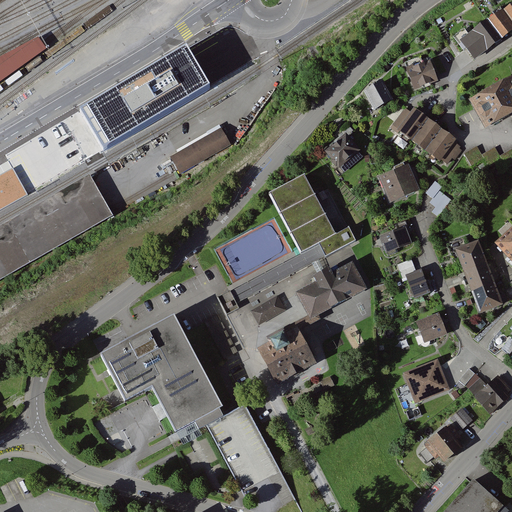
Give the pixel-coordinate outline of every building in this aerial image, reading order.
[(511,4),(490,20),(502,37),(511,29),(511,4)] [(487,22),(461,40),(473,58),(500,39),(487,22)] [(34,40),(0,57),(0,81),(41,51),(34,40)] [(79,111),(103,152),(209,89),(185,48),(79,111)] [(432,59),(406,66),(413,91),(439,84),(432,59)] [(511,77),(470,100),(485,129),(511,114),(511,77)] [(365,94),(376,113),(395,101),(384,83),(365,94)] [(391,129),(449,168),(465,145),(413,110),(411,114),(404,109),(391,129)] [(177,169),(179,173),(229,144),(220,129),(170,158),(177,169)] [(343,135),(324,154),(344,174),(362,155),(343,135)] [(465,153),(473,166),(486,158),(478,146),(465,153)] [(486,152),(497,174),(511,165),(511,149),(501,155),(497,147),(486,152)] [(413,165),(384,178),(395,202),(423,190),(413,165)] [(0,175),(0,210),(28,195),(13,168),(0,175)] [(0,279),(114,214),(110,207),(90,172),(0,224),(0,279)] [(302,177),(266,196),(299,257),(317,248),(324,261),(355,245),(326,191),(313,198),(302,177)] [(434,183),(426,195),(438,204),(433,211),(440,216),(454,198),(434,183)] [(410,227),(384,237),(390,254),(416,244),(410,227)] [(511,261),(511,231),(497,245),(511,261)] [(485,241),(459,251),(483,314),(509,304),(485,241)] [(314,285),(293,296),(306,319),(264,341),(267,346),(255,352),(274,389),(315,368),(297,334),(319,323),(317,319),(365,294),(351,266),(330,277),(327,271),(311,280),(314,285)] [(427,270),(411,275),(419,298),(435,292),(427,270)] [(459,285),(450,289),(452,295),(462,290),(459,285)] [(228,294),(215,301),(224,318),(237,311),(228,294)] [(266,304),(249,314),(257,329),(276,319),(277,311),(274,304),(266,304)] [(445,313),(422,322),(431,344),(454,335),(445,313)] [(172,319),(96,360),(121,407),(148,393),(172,438),(192,427),(196,435),(221,421),(218,414),(222,411),(172,319)] [(442,360),(407,372),(419,404),(453,392),(442,360)] [(460,380),(465,385),(474,375),(469,371),(460,380)] [(329,377),(320,381),(325,390),(334,386),(329,377)] [(498,378),(476,399),(489,414),(509,396),(506,394),(510,390),(498,378)] [(462,431),(475,420),(464,408),(451,418),(462,431)] [(452,426),(428,445),(440,460),(444,457),(450,464),(469,448),(452,426)] [(178,450),(189,472),(202,465),(191,443),(178,450)] [(506,511),(507,511),(473,481),(445,511),(506,511)]
